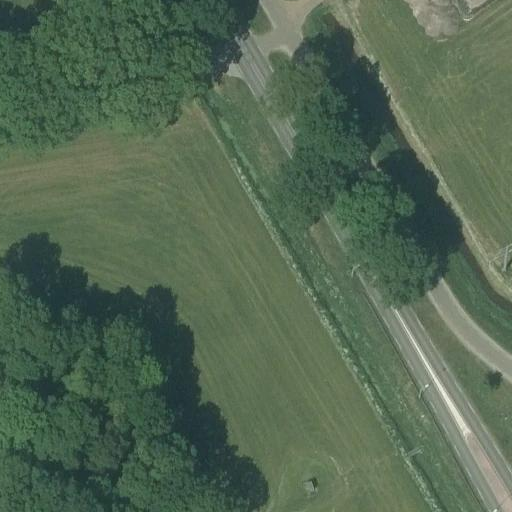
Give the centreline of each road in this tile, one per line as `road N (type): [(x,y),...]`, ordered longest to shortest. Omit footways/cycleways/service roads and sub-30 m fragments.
road 1 (primary): [(511,511),(215,0)]
road 2 (unclassified): [(511,375),(454,327),(265,0)]
